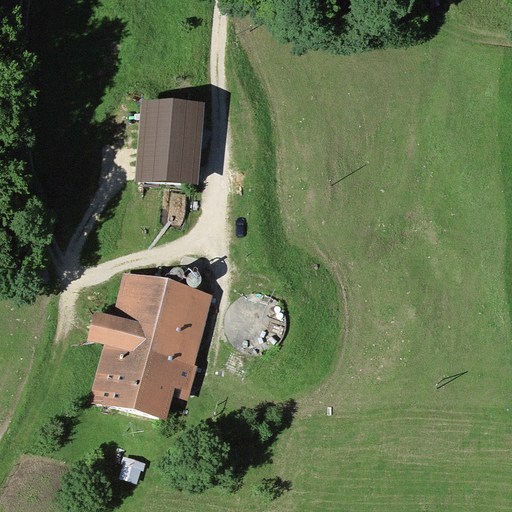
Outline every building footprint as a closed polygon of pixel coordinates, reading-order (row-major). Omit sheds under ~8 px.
[(144,100),(139,185),(188,188),(193,103),(144,100)] [(181,281),(181,278),(179,276),(176,274),(173,274),(170,275),(168,276),(167,279),(166,282),(167,285),(169,287),(171,288),(174,289),(177,288),(179,286),(181,284),(181,281)] [(183,393),(189,367),(195,345),(177,340),(179,333),(191,336),(195,319),(183,316),(188,294),(163,288),(163,286),(162,285),(161,287),(147,284),(148,281),(144,280),(143,283),(140,282),(140,283),(121,278),(111,324),(96,320),(91,342),(105,346),(89,404),(156,421),(165,388),(183,393)] [(198,285),(197,282),(196,280),(193,279),(190,278),(187,279),(185,281),(184,283),(183,286),(184,289),(186,291),(189,293),(191,293),(194,292),(197,291),(198,288),(198,285)] [(118,480),(131,484),(134,475),(122,471),(118,480)]
